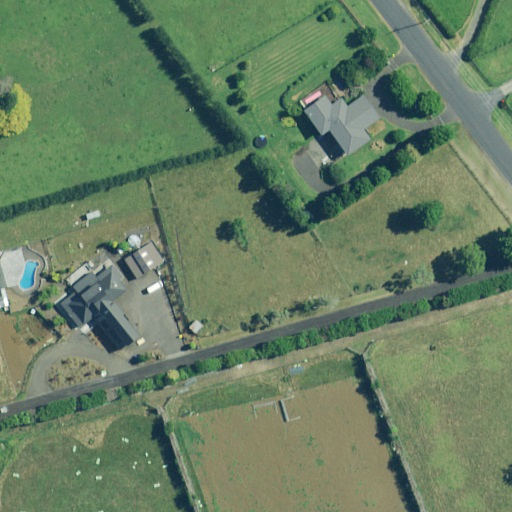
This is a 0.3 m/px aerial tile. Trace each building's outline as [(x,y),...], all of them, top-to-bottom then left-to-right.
[(329,93),(307,110),(327,137),(336,130),(353,154),(372,140),(364,129),(379,118),(363,97),(353,105),(345,95),(335,102),(329,93)] [(153,243),(124,259),(136,281),(165,265),(153,243)] [(77,292),(63,304),(80,325),(94,314),(124,350),(141,336),(113,302),(129,288),(123,281),(127,279),(108,257),(94,269),(88,261),(66,279),(77,292)] [(0,264),(0,307),(10,305),(0,264)] [(195,318),(186,328),(194,335),(203,325),(195,318)] [(459,320),(444,321),(446,333),(460,332),(459,320)] [(268,370),(255,373),(258,386),(272,382),(268,370)] [(74,434),(72,425),(61,428),(62,437),(74,434)]
